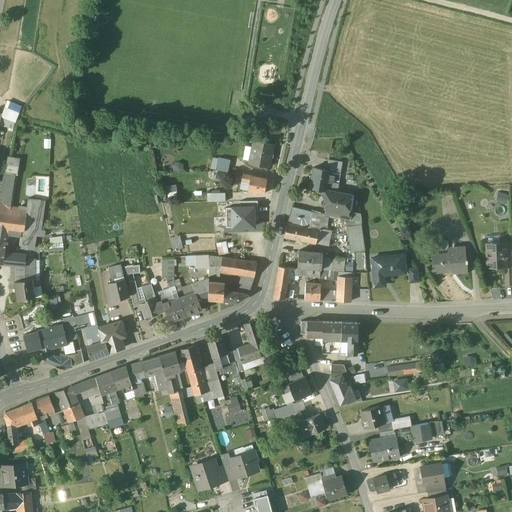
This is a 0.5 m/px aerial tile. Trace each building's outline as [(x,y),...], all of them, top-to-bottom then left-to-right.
[(273,145),(253,141),(252,147),(249,161),(249,163),(269,167),(273,145)] [(245,145),(242,159),(249,161),(252,147),(245,145)] [(0,201),(0,213),(27,217),(28,207),(12,205),(18,159),(8,157),(0,201)] [(218,159),(213,158),(210,169),(216,170),(218,159)] [(230,160),(219,158),(218,159),(216,170),(228,172),(230,160)] [(330,172),(313,168),(310,188),(323,190),(327,191),(327,190),(329,181),(330,172)] [(266,179),(243,174),(241,180),(249,182),(247,191),(263,194),(266,179)] [(339,183),(329,181),(327,190),(337,192),(339,183)] [(327,191),(323,190),(322,194),(324,194),(326,198),(325,208),(326,208),(325,214),(349,218),(353,196),(327,191)] [(224,192),(207,193),(207,202),(225,202),(224,192)] [(29,199),(28,207),(27,217),(25,231),(25,233),(28,233),(27,243),(34,245),(36,235),(44,236),(44,231),(41,230),(44,201),(29,199)] [(257,201),(240,201),(240,208),(254,207),(254,213),(258,213),(257,201)] [(254,213),(254,207),(240,208),(226,208),(227,228),(255,227),(254,213)] [(303,227),(309,229),(313,212),(292,207),(287,224),(303,227)] [(313,212),(309,229),(317,231),(318,231),(319,224),(321,214),(313,212)] [(27,217),(0,213),(0,227),(22,230),(25,231),(27,217)] [(303,227),(287,224),(284,236),(303,240),(303,227)] [(347,227),(350,252),(365,250),(362,225),(347,227)] [(309,229),(303,227),(303,240),(314,243),(317,231),(309,229)] [(25,231),(22,230),(20,242),(27,243),(28,233),(25,233),(25,231)] [(8,234),(0,232),(0,263),(4,264),(5,253),(8,234)] [(181,235),(171,237),(173,248),(183,246),(181,235)] [(218,243),(219,255),(228,254),(227,241),(218,243)] [(448,241),(438,241),(438,254),(448,253),(447,248),(448,248),(448,241)] [(491,243),(492,249),(487,250),(487,266),(493,266),(496,263),(499,266),(505,266),(505,263),(503,260),(507,256),(502,252),(505,250),(504,243),(491,243)] [(438,254),(431,254),(433,272),(466,270),(466,272),(467,272),(466,260),(465,247),(448,248),(447,248),(448,253),(438,254)] [(322,253),(299,252),(298,268),(320,270),(321,270),(322,253)] [(19,254),(12,253),(11,264),(15,265),(25,265),(26,258),(26,255),(19,254)] [(208,254),(196,255),(197,269),(209,268),(208,254)] [(209,268),(209,271),(221,271),(222,257),(208,254),(209,268)] [(165,273),(170,288),(174,286),(176,289),(175,255),(164,256),(165,273)] [(399,255),(372,258),(374,286),(384,285),(383,275),(405,273),(404,264),(400,264),(399,255)] [(257,262),(222,257),(221,271),(236,273),(246,275),(255,276),(257,262)] [(345,258),(333,257),(332,271),(344,272),(345,258)] [(35,278),(35,258),(26,258),(25,265),(15,265),(15,280),(35,278)] [(121,264),(108,267),(112,282),(115,281),(114,278),(124,276),(121,264)] [(140,265),(124,266),(134,307),(140,304),(146,301),(146,300),(155,297),(151,283),(136,288),(133,273),(140,272),(140,265)] [(285,298),(289,274),(289,267),(278,266),(273,298),(285,298)] [(307,269),(289,267),(289,274),(307,277),(307,269)] [(417,268),(408,269),(410,282),(418,281),(417,268)] [(307,277),(320,278),(320,270),(307,269),(307,277)] [(335,272),(320,270),(320,278),(322,278),(334,279),(335,272)] [(255,276),(246,275),(246,276),(245,278),(243,284),(251,287),(255,276)] [(124,276),(114,278),(115,281),(112,282),(108,283),(112,301),(129,297),(124,276)] [(339,276),(338,276),(337,292),(337,301),(350,301),(351,277),(339,276)] [(209,277),(185,286),(186,288),(181,290),(182,294),(178,295),(179,297),(195,291),(193,287),(200,285),(202,290),(208,287),(209,282),(209,277)] [(35,278),(15,280),(17,298),(43,295),(42,285),(36,286),(35,278)] [(208,289),(223,291),(223,282),(209,282),(208,287),(208,289)] [(320,283),(306,282),(306,286),(304,300),(320,300),(320,291),(321,283),(320,283)] [(243,284),(240,291),(249,294),(251,287),(243,284)] [(202,290),(200,285),(193,287),(195,291),(199,302),(208,298),(208,289),(208,287),(202,290)] [(223,291),(208,289),(208,298),(208,300),(238,303),(248,296),(249,294),(240,291),(239,293),(234,292),(223,291)] [(195,291),(179,297),(186,315),(202,309),(199,302),(195,291)] [(337,292),(320,291),(320,300),(327,301),(337,301),(337,292)] [(155,297),(146,300),(146,301),(140,304),(145,317),(161,311),(160,311),(157,302),(155,297)] [(163,303),(165,309),(169,321),(186,315),(179,297),(163,303)] [(84,328),(98,324),(95,313),(73,318),(76,329),(84,328)] [(60,320),(61,325),(74,322),(72,317),(60,320)] [(123,320),(117,322),(121,337),(128,335),(123,320)] [(255,321),(245,324),(252,344),(243,347),(249,361),(268,353),(263,339),(261,339),(255,321)] [(323,322),(307,321),(307,334),(306,336),(315,337),(322,337),(323,322)] [(74,322),(61,325),(64,333),(72,332),(72,331),(76,330),(74,322)] [(98,327),(101,341),(105,340),(107,344),(109,353),(109,352),(123,348),(123,347),(124,347),(121,337),(117,322),(112,324),(98,327)] [(341,322),(323,322),(322,337),(322,339),(327,339),(341,340),(341,322)] [(357,323),(341,322),(341,340),(347,340),(348,340),(357,340),(357,323)] [(98,324),(84,328),(88,346),(101,341),(98,327),(98,324)] [(61,325),(37,331),(41,347),(50,345),(66,341),(64,333),(61,325)] [(37,331),(24,335),(28,350),(41,347),(37,331)] [(222,337),(208,341),(213,357),(219,355),(227,353),(222,337)] [(88,346),(85,347),(90,360),(109,353),(107,344),(105,340),(101,341),(88,346)] [(357,340),(348,340),(347,355),(356,355),(357,340)] [(50,345),(51,350),(63,347),(65,356),(76,354),(73,343),(67,344),(66,341),(50,345)] [(50,345),(41,347),(43,354),(52,352),(51,350),(50,345)] [(194,345),(182,349),(188,369),(188,370),(200,368),(194,345)] [(243,347),(238,349),(242,363),(249,361),(243,347)] [(188,369),(182,349),(176,351),(181,370),(188,369)] [(242,363),(238,349),(232,351),(237,365),(242,363)] [(176,351),(160,356),(163,370),(164,375),(174,372),(181,370),(176,351)] [(70,357),(53,356),(52,352),(43,354),(44,361),(61,368),(72,367),(70,357)] [(81,353),(70,357),(72,367),(83,363),(81,353)] [(219,355),(213,357),(215,364),(218,374),(224,372),(222,365),(221,363),(219,355)] [(160,356),(142,361),(146,375),(159,371),(163,370),(160,356)] [(142,361),(136,363),(140,378),(146,375),(142,361)] [(222,365),(224,372),(231,370),(234,378),(240,376),(237,365),(235,361),(222,365)] [(136,363),(127,366),(132,384),(138,382),(137,379),(140,378),(136,363)] [(419,363),(387,368),(389,376),(421,372),(419,363)] [(200,368),(188,370),(197,403),(224,395),(218,374),(215,364),(200,368)] [(344,364),(331,364),(331,372),(347,373),(344,364)] [(127,366),(115,370),(121,386),(123,394),(133,390),(132,384),(127,366)] [(352,383),(364,383),(364,369),(352,369),(352,383)] [(115,370),(95,377),(100,390),(101,394),(114,390),(116,388),(121,386),(115,370)] [(163,370),(159,371),(158,376),(160,390),(167,389),(164,375),(163,370)] [(174,372),(164,375),(167,389),(169,394),(170,394),(178,391),(174,372)] [(347,373),(331,372),(331,380),(341,375),(343,380),(350,381),(347,373)] [(343,380),(341,375),(331,380),(341,404),(347,401),(348,403),(361,397),(358,389),(354,391),(352,386),(350,387),(350,386),(346,388),(343,380)] [(95,377),(78,384),(80,391),(82,396),(93,392),(100,390),(95,377)] [(247,377),(241,379),(244,391),(251,389),(247,377)] [(305,377),(288,384),(291,391),(295,400),(312,393),(305,377)] [(393,381),(394,392),(409,389),(407,379),(393,381)] [(138,382),(132,384),(133,390),(134,395),(145,393),(142,381),(138,382)] [(78,384),(56,392),(62,405),(63,409),(79,402),(75,393),(80,391),(78,384)] [(288,384),(283,386),(286,393),(291,391),(288,384)] [(100,390),(93,392),(99,412),(104,410),(104,408),(102,403),(103,403),(101,394),(100,390)] [(114,390),(101,394),(103,403),(102,403),(104,408),(115,405),(114,400),(117,399),(114,390)] [(178,391),(170,394),(172,401),(182,398),(180,390),(178,391)] [(56,392),(49,395),(54,408),(62,405),(56,392)] [(49,395),(33,402),(37,415),(42,413),(54,408),(49,395)] [(182,398),(172,401),(177,426),(188,423),(182,398)] [(33,402),(19,407),(25,422),(31,420),(38,417),(37,415),(33,402)] [(79,402),(63,409),(69,423),(71,422),(76,420),(84,416),(79,402)] [(241,410),(239,402),(228,405),(230,413),(241,410)] [(115,405),(104,408),(104,410),(108,423),(110,429),(124,425),(117,404),(115,405)] [(293,404),(281,408),(284,416),(295,412),(293,404)] [(167,418),(174,417),(171,406),(164,408),(167,418)] [(378,406),(360,411),(365,428),(377,425),(383,424),(383,423),(378,406)] [(19,407),(6,412),(4,415),(9,428),(15,426),(25,422),(19,407)] [(271,420),(284,416),(281,408),(270,411),(269,408),(261,411),(264,422),(271,420)] [(99,412),(86,416),(90,428),(108,423),(104,410),(99,412)] [(295,412),(284,416),(287,425),(288,425),(293,423),(304,420),(301,410),(295,412)] [(42,413),(37,415),(38,417),(43,433),(47,431),(42,413)] [(304,420),(293,423),(300,438),(309,434),(325,428),(325,427),(324,428),(321,420),(322,420),(320,413),(304,420)] [(90,439),(84,416),(76,420),(80,430),(83,440),(90,439)] [(284,416),(271,420),(274,429),(287,425),(284,416)] [(394,429),(395,429),(411,426),(409,418),(392,421),(394,429)] [(392,421),(383,423),(383,424),(377,425),(379,432),(394,429),(392,421)] [(429,423),(431,437),(444,435),(442,421),(429,423)] [(76,432),(71,422),(69,423),(61,426),(65,437),(76,432)] [(293,423),(288,425),(294,440),(300,438),(293,423)] [(429,423),(411,426),(413,440),(431,437),(429,423)] [(411,426),(395,429),(396,435),(398,443),(413,440),(411,426)] [(249,440),(256,437),(253,428),(246,430),(249,440)] [(394,429),(379,432),(380,438),(396,435),(395,429),(394,429)] [(47,431),(43,433),(47,443),(55,441),(53,432),(48,433),(47,431)] [(16,434),(9,435),(12,453),(26,450),(24,441),(17,442),(16,434)] [(380,438),(369,440),(369,441),(372,440),(376,461),(400,457),(398,443),(396,435),(380,438)] [(32,439),(24,441),(26,450),(34,448),(33,443),(32,439)] [(247,447),(233,451),(234,455),(248,451),(247,447)] [(234,457),(230,458),(233,469),(236,477),(243,474),(245,472),(248,471),(250,472),(258,469),(256,463),(257,460),(253,450),(234,457)] [(232,451),(220,455),(224,465),(226,472),(233,469),(230,458),(234,457),(232,451)] [(213,460),(206,462),(203,461),(195,463),(199,474),(194,475),(199,489),(200,489),(199,488),(215,482),(216,483),(217,483),(212,469),(216,467),(213,460)] [(440,463),(420,467),(423,484),(426,483),(443,480),(443,477),(440,464),(440,463)] [(447,463),(440,464),(443,477),(449,476),(447,463)] [(25,464),(0,467),(2,479),(3,479),(4,485),(3,485),(3,486),(21,484),(24,484),(24,480),(27,480),(25,464)] [(224,465),(216,467),(212,469),(217,483),(228,479),(226,472),(224,465)] [(507,465),(497,467),(500,476),(509,474),(507,465)] [(395,472),(386,475),(388,482),(397,479),(395,472)] [(320,473),(305,477),(307,484),(322,479),(320,473)] [(341,476),(333,478),(332,475),(327,476),(328,480),(323,482),(322,482),(328,499),(347,493),(341,476)] [(386,475),(373,478),(377,493),(390,490),(388,482),(386,475)] [(27,480),(24,480),(24,484),(21,484),(22,490),(36,489),(35,479),(27,480)] [(322,479),(307,484),(314,507),(329,502),(328,499),(322,482),(323,482),(322,479)] [(443,480),(426,483),(427,492),(445,489),(443,480)] [(445,489),(427,492),(428,498),(446,495),(445,489)] [(257,511),(272,511),(266,490),(254,493),(255,498),(253,498),(255,506),(257,506),(258,511),(257,511)] [(32,511),(30,491),(17,493),(17,507),(17,511),(32,511)] [(17,493),(5,494),(6,508),(17,507),(17,493)] [(428,498),(423,499),(424,511),(449,511),(446,495),(428,498)]
